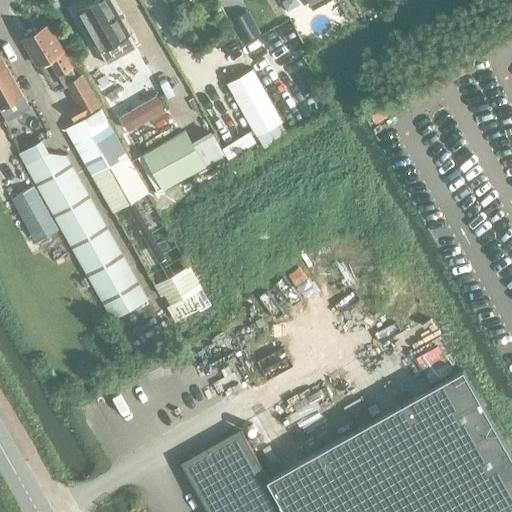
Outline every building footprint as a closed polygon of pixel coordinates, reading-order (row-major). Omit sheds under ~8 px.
[(100,50),(128,34),(109,0),(94,0),(77,10),(100,50)] [(246,11),(231,20),(243,42),(259,33),(246,11)] [(23,37),(40,66),(49,60),(58,76),(78,64),(53,20),(34,31),(31,30),(28,32),(27,35),(23,37)] [(29,106),(15,82),(0,55),(0,105),(7,118),(29,106)] [(253,66),(227,81),(256,134),(283,118),(253,66)] [(67,108),(75,122),(88,115),(86,113),(100,105),(83,72),(65,83),(76,102),(67,108)] [(151,75),(133,84),(142,100),(160,91),(151,75)] [(156,94),(120,115),(128,129),(164,108),(156,94)] [(100,108),(88,115),(75,122),(66,128),(167,305),(193,291),(203,309),(211,304),(100,108)] [(185,130),(136,157),(158,196),(165,191),(163,188),(204,164),(185,130)] [(249,130),(221,147),(228,158),(256,141),(249,130)] [(148,298),(66,154),(48,151),(41,140),(19,153),(112,318),(148,298)] [(31,233),(53,220),(33,185),(11,198),(31,233)] [(431,378),(452,368),(439,342),(418,352),(431,378)] [(511,511),(511,454),(463,367),(268,477),(242,430),(182,464),(208,511),(511,511)]
